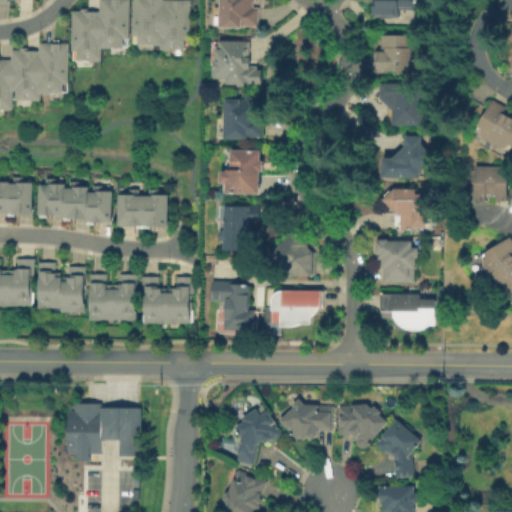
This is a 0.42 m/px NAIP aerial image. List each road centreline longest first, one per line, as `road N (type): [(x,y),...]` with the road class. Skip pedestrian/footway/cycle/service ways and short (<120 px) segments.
road 1 (tertiary): [(511,366),(0,361)]
road 2 (residential): [(353,365),(349,253),(305,180),(306,145),(351,72),(327,6)]
road 3 (residential): [(190,259),(0,235)]
road 4 (residential): [(175,511),(188,364)]
